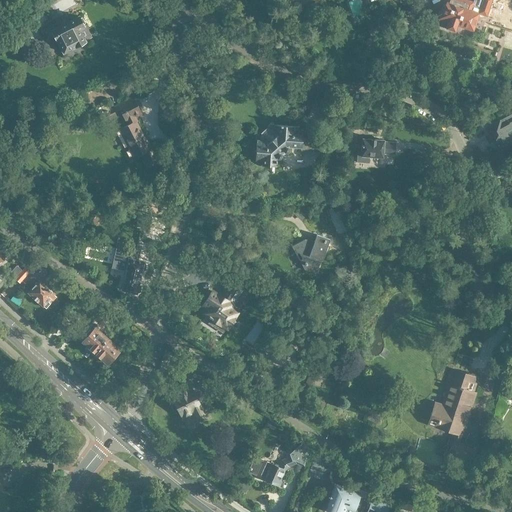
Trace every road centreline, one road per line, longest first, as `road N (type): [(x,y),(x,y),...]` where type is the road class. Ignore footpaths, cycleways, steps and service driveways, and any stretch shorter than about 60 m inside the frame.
road 1 (unknown): [(0,216),(158,329),(390,474),(511,508)]
road 2 (residential): [(511,300),(486,284),(461,239),(464,145),(456,125),(423,98),(270,61),(179,0)]
road 3 (residential): [(118,430),(137,407),(201,129),(175,0)]
road 4 (primary): [(118,430),(0,322)]
road 5 (primary): [(218,511),(118,430)]
